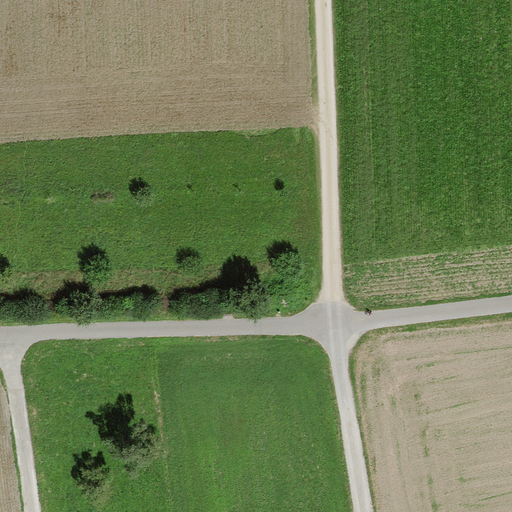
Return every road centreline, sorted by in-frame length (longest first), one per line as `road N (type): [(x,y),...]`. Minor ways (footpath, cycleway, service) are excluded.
road 1 (residential): [(0,337),(335,324),(511,302)]
road 2 (track): [(323,0),(335,324)]
road 3 (track): [(363,511),(335,324)]
road 4 (track): [(27,511),(0,337)]
